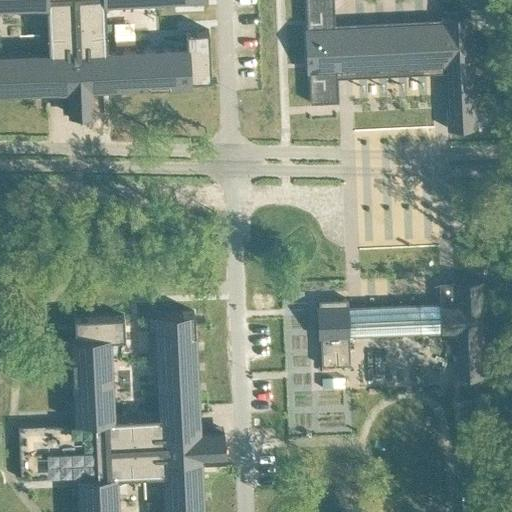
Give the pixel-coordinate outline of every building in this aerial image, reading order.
[(0,0),(0,5),(45,4),(47,50),(0,52),(0,90),(60,88),(66,88),(67,111),(67,112),(92,111),(90,87),(190,82),(190,78),(210,77),(208,28),(184,29),(185,43),(183,43),(163,44),(106,47),(104,1),(119,0),(0,0)] [(302,0),(304,27),(302,27),(305,70),(307,70),(309,101),(337,100),(336,68),(350,68),(350,69),(369,67),(389,67),(409,64),(429,65),(430,63),(443,62),(446,126),(474,125),(467,9),(439,11),(440,19),(333,25),(331,0),(302,0)] [(395,94),(377,95),(379,118),(396,117),(395,94)] [(320,121),(343,120),(342,102),(319,103),(320,121)] [(318,304),(315,305),(316,310),(318,310),(319,327),(316,328),(317,336),(319,336),(320,364),(349,363),(348,334),(455,330),(457,376),(486,375),(482,278),(453,280),(454,299),(438,299),(346,304),(346,297),(318,298),(318,304)] [(33,422),(17,423),(20,477),(35,476),(35,470),(80,468),(80,474),(77,474),(79,511),(117,511),(116,475),(162,473),(164,511),(202,511),(200,454),(224,452),(223,428),(222,428),(199,430),(198,424),(193,310),(154,312),(155,316),(155,322),(159,414),(113,416),(110,345),(109,338),(109,337),(124,336),(123,313),(73,316),(74,336),(70,336),(75,420),(77,420),(78,426),(33,428),(33,422)] [(403,457),(443,456),(440,377),(376,380),(378,416),(402,415),(403,457)] [(440,465),(440,457),(408,458),(408,465),(440,465)] [(443,511),(442,465),(404,467),(406,507),(383,508),(383,511),(443,511)]
